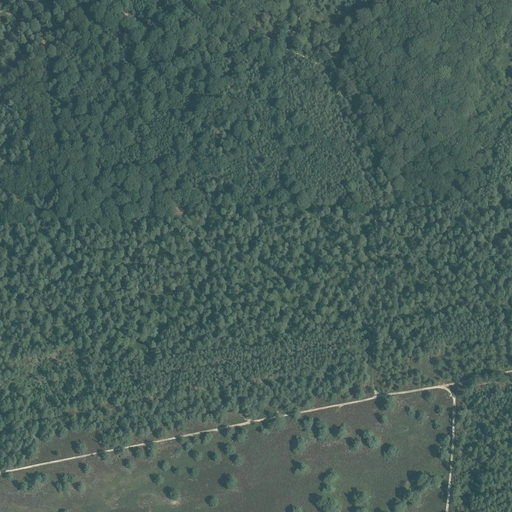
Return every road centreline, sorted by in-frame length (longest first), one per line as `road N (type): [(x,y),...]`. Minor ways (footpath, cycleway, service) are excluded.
road 1 (track): [(369,401),(376,219),(319,72),(208,21),(182,0)]
road 2 (track): [(0,474),(454,384)]
road 3 (track): [(454,384),(447,511)]
